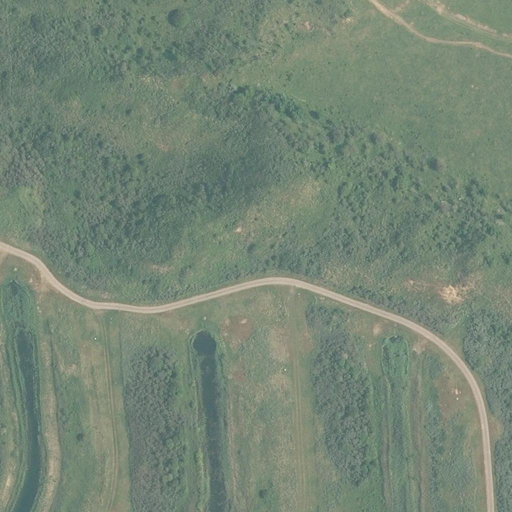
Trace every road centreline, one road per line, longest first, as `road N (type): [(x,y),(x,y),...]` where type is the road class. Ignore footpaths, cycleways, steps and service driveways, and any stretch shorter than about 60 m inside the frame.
road 1 (unclassified): [(491,511),(488,432),(469,376),(443,338),(300,283),(267,280),(155,309),(100,305),(0,245)]
road 2 (track): [(301,511),(289,282)]
road 3 (track): [(106,511),(114,451),(100,305)]
road 4 (unknown): [(511,55),(422,36),(374,0)]
